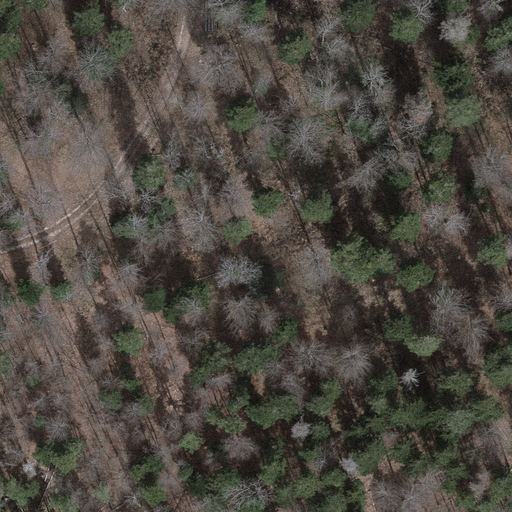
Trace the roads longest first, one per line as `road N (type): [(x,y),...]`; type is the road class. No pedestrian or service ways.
road 1 (track): [(0,248),(68,226),(141,147),(174,82),(192,0)]
road 2 (track): [(131,511),(80,412),(68,226)]
